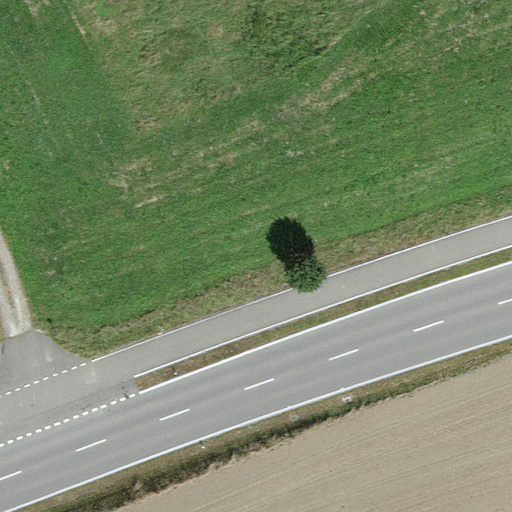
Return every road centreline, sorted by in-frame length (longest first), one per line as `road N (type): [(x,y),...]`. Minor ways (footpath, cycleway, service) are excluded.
road 1 (secondary): [(511,298),(0,477)]
road 2 (track): [(0,254),(61,453)]
